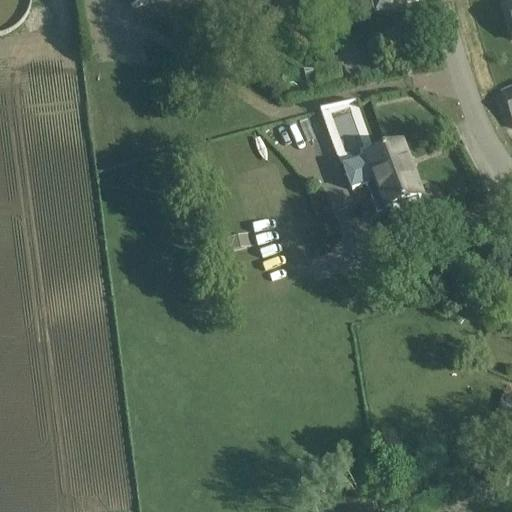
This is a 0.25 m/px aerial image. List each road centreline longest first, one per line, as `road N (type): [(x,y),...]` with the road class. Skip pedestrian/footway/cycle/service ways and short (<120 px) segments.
road 1 (unknown): [(511,202),(434,229),(380,234),(337,205),(305,131)]
road 2 (tertiary): [(511,176),(475,122),(439,0)]
